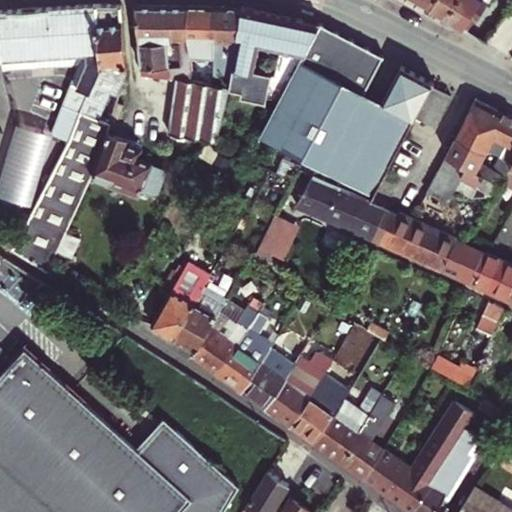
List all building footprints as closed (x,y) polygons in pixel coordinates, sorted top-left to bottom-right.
[(413,0),(432,11),(438,0),(413,0)] [(438,0),(432,11),(448,20),(461,0),(438,0)] [(466,31),(469,26),(474,29),(492,0),(461,0),(448,20),(466,31)] [(54,132),(71,140),(104,70),(100,2),(2,9),(6,58),(48,55),(50,67),(81,65),(54,132)] [(96,168),(109,132),(113,123),(103,120),(113,93),(120,95),(130,71),(123,3),(100,2),(104,70),(71,140),(15,248),(51,270),(97,175),(100,170),(96,168)] [(138,3),(143,67),(173,65),(172,50),(193,48),(192,42),(195,5),(138,3)] [(218,62),(219,43),(221,7),(195,5),(192,42),(204,42),(205,56),(210,56),(210,63),(218,62)] [(221,7),(219,43),(240,43),(245,10),(246,7),(221,7)] [(264,45),(291,49),(298,16),(272,12),(245,10),(240,43),(233,88),(269,96),(270,93),(273,79),(274,76),(259,72),(264,45)] [(303,18),(298,16),(291,49),(307,52),(321,26),(303,18)] [(291,82),(284,96),(262,136),(264,137),(253,158),(296,177),(300,168),(315,175),(373,201),(420,117),(437,87),(438,85),(343,32),(323,23),(321,26),(307,52),(291,82)] [(8,69),(50,67),(48,55),(6,58),(6,62),(8,69)] [(144,74),(179,79),(193,82),(196,68),(173,65),(143,67),(144,74)] [(193,82),(179,79),(171,134),(219,142),(233,88),(193,82)] [(270,93),(284,96),(291,82),(273,79),(270,93)] [(455,96),(437,87),(420,117),(439,126),(455,96)] [(511,118),(479,101),(460,137),(490,152),(500,157),(511,163),(511,118)] [(54,132),(18,122),(0,189),(0,194),(34,204),(54,132)] [(129,141),(109,132),(96,168),(100,170),(97,175),(113,183),(112,186),(142,197),(145,190),(154,194),(159,192),(166,173),(163,169),(140,159),(143,151),(128,145),(129,141)] [(479,172),(484,163),(490,152),(460,137),(449,156),(470,168),(465,178),(501,197),(507,186),(479,172)] [(470,168),(449,156),(430,192),(452,204),(465,178),(470,168)] [(495,168),(509,176),(511,169),(511,163),(500,157),(495,168)] [(495,168),(484,163),(479,172),(507,186),(511,177),(511,176),(509,176),(495,168)] [(373,201),(315,175),(298,204),(374,238),(379,240),(397,211),(391,209),(373,201)] [(511,202),(511,189),(507,186),(501,197),(500,199),(495,201),(492,206),(502,211),(507,202),(511,204),(511,202)] [(263,245),(276,251),(280,242),(286,245),(289,237),(284,235),(291,220),(294,214),(281,208),(263,245)] [(379,240),(388,244),(446,270),(460,239),(404,214),(397,211),(379,240)] [(304,226),(291,220),(284,235),(289,237),(286,245),(280,242),(276,251),(288,257),(304,226)] [(446,270),(479,285),(494,254),(471,244),(460,239),(446,270)] [(511,299),(511,262),(494,254),(479,285),(511,299)] [(175,342),(204,290),(214,272),(193,260),(153,328),(175,342)] [(214,272),(204,290),(175,342),(196,356),(222,309),(236,285),(214,272)] [(502,323),(508,308),(494,302),(488,316),(502,323)] [(242,323),(222,309),(196,356),(194,360),(218,376),(238,348),(261,311),(253,307),(242,323)] [(271,318),(261,311),(238,348),(218,376),(243,393),(265,361),(276,342),(262,334),(271,318)] [(375,320),(369,329),(386,338),(389,340),(393,331),(375,320)] [(317,444),(345,401),(326,390),(336,374),(340,377),(351,358),(340,351),(330,367),(292,427),(317,444)] [(0,511),(214,511),(232,482),(168,423),(141,454),(28,352),(0,382),(0,511)] [(437,356),(432,371),(469,384),(474,368),(437,356)] [(267,410),(292,427),(330,367),(314,358),(298,384),(288,376),(267,410)] [(267,410),(288,376),(265,361),(243,393),(267,410)] [(317,444),(343,461),(385,393),(374,386),(359,409),(345,401),(317,444)] [(383,451),(388,443),(377,436),(399,403),(385,393),(343,461),(366,477),(383,451)] [(511,393),(505,405),(503,407),(498,415),(483,440),(488,444),(511,458),(511,393)] [(482,406),(498,415),(503,407),(487,398),(482,406)] [(409,468),(391,494),(415,510),(469,427),(477,414),(459,403),(415,472),(409,468)] [(394,433),(401,422),(397,419),(390,431),(394,433)] [(469,427),(415,510),(418,511),(438,511),(475,453),(472,452),(482,435),(469,427)] [(511,458),(488,444),(483,453),(511,471),(511,458)] [(391,494),(409,468),(383,451),(366,477),(391,494)] [(292,485),(271,472),(246,511),(275,511),(277,508),(292,485)] [(230,511),(243,492),(232,482),(214,511),(230,511)] [(511,511),(511,507),(477,486),(461,511),(511,511)] [(315,511),(292,497),(283,511),(277,508),(275,511),(315,511)]
